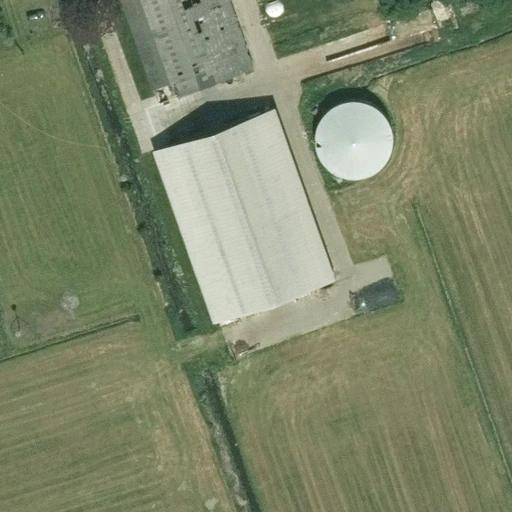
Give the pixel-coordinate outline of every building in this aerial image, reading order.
[(120,0),(158,104),(253,69),(228,0),(120,0)] [(382,63),(439,42),(429,14),(372,34),(382,63)] [(272,108),(158,149),(217,319),(332,278),(272,108)] [(257,311),(244,318),(252,333),(265,327),(257,311)] [(243,337),(245,351),(269,347),(266,333),(243,337)]
